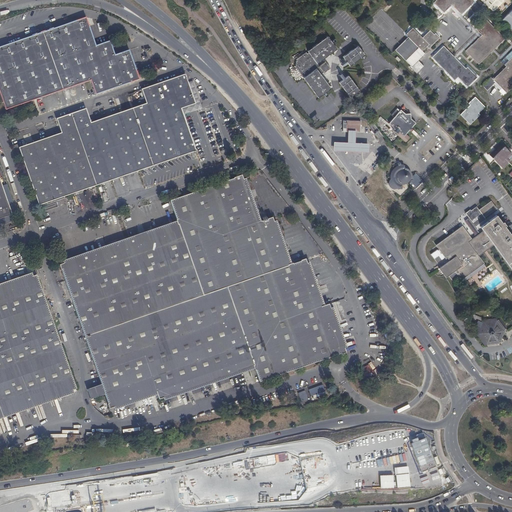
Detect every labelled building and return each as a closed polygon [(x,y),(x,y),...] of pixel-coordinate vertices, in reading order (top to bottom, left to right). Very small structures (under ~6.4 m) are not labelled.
[(472,0),(435,0),(433,2),(444,13),(451,5),(461,14),(473,1),(472,0)] [(480,0),(490,10),(499,0),(480,0)] [(503,2),(501,0),(499,0),(490,10),(493,13),(503,2)] [(511,9),(502,20),(511,30),(511,9)] [(96,95),(140,80),(138,76),(129,50),(115,55),(110,41),(96,46),(86,18),(0,47),(0,93),(6,110),(91,80),(96,95)] [(478,65),(504,39),(485,19),(475,29),(481,35),(465,51),(478,65)] [(405,35),(408,37),(394,50),(410,65),(409,66),(416,74),(424,66),(418,60),(424,54),(421,51),(426,46),(429,48),(440,38),(435,33),(434,34),(430,30),(422,38),(412,28),(405,35)] [(324,59),(337,49),(328,37),(308,51),(309,53),(308,54),(307,52),(296,61),(295,63),(296,63),(295,64),(296,65),(295,66),(302,76),(304,75),(305,77),(303,78),(318,98),(331,89),(321,75),(330,68),(324,59)] [(365,55),(358,46),(343,57),(350,66),(365,55)] [(443,46),(431,57),(454,80),(457,77),(467,87),(477,77),(467,67),(465,69),(443,46)] [(495,82),(506,93),(511,86),(511,56),(504,65),(506,67),(493,79),(491,77),(482,86),(487,91),(495,82)] [(57,119),(62,133),(19,148),(39,205),(196,151),(181,109),(195,104),(185,75),(142,90),(147,104),(91,123),(86,109),(57,119)] [(359,91),(348,76),(339,83),(350,98),(359,91)] [(474,97),(468,103),(470,105),(460,115),(470,125),(479,115),(478,113),(484,107),(474,97)] [(400,110),(399,110),(397,108),(391,115),(393,118),(388,124),(393,128),(392,130),(406,142),(410,137),(406,133),(415,123),(410,118),(410,113),(405,114),(400,110)] [(343,132),(348,132),(355,132),(360,132),(360,121),(343,120),(343,132)] [(355,132),(348,132),(348,137),(348,141),(345,140),(334,140),(333,150),(348,150),(368,151),(368,142),(355,142),(355,137),(355,132)] [(496,150),(509,163),(511,162),(507,158),(511,154),(502,144),(496,150)] [(503,169),(509,163),(496,150),(490,156),(503,169)] [(394,179),(395,181),(394,181),(396,184),(397,183),(399,184),(401,185),(404,185),(407,183),(409,180),(409,177),(409,174),(406,171),(404,170),(401,170),(398,171),(395,173),(394,176),(394,179)] [(345,353),(344,349),(343,349),(329,308),(330,308),(329,304),(325,306),(321,307),(306,264),(307,264),(305,260),(293,264),(293,263),(291,264),(288,265),(273,222),(274,222),(272,218),(268,219),(268,220),(262,222),(262,221),(260,222),(257,223),(242,180),(243,180),(242,175),(234,178),(234,179),(227,181),(227,180),(222,182),(222,183),(171,201),(177,219),(176,220),(177,221),(178,225),(64,264),(64,263),(59,265),(61,269),(62,269),(102,384),(87,390),(90,399),(105,394),(108,404),(109,408),(113,407),(113,406),(157,391),(158,395),(159,398),(163,397),(254,365),(255,369),(256,371),(260,382),(341,353),(342,354),(345,353)] [(0,218),(12,214),(0,178),(0,218)] [(246,179),(243,180),(242,180),(257,223),(260,222),(246,179)] [(480,203),(482,206),(490,201),(488,198),(480,203)] [(491,201),(479,210),(485,217),(497,209),(491,201)] [(486,219),(479,210),(477,207),(472,210),(474,213),(473,213),(470,210),(465,213),(476,227),(486,219)] [(511,269),(511,236),(504,226),(506,225),(503,222),(502,223),(496,215),(481,227),(483,231),(494,246),(511,269)] [(479,257),(494,246),(483,231),(480,234),(469,219),(465,222),(476,236),(472,239),(468,242),(479,257)] [(63,261),(64,263),(64,264),(178,225),(177,221),(63,261)] [(276,221),(274,222),(273,222),(288,265),(291,264),(276,221)] [(484,263),(479,257),(468,242),(472,239),(462,226),(436,246),(438,249),(445,258),(446,259),(447,258),(450,261),(439,268),(446,278),(455,271),(461,280),(484,263)] [(445,258),(438,249),(431,254),(438,263),(445,258)] [(321,307),(325,306),(310,263),(307,264),(306,264),(321,307)] [(0,288),(33,276),(32,273),(0,283),(0,288)] [(37,275),(33,276),(0,288),(0,415),(73,390),(77,389),(37,275)] [(343,349),(344,349),(347,347),(333,307),(330,308),(329,308),(343,349)] [(497,318),(482,320),(479,326),(478,326),(475,333),(485,347),(486,344),(499,343),(500,343),(502,338),(505,340),(506,337),(503,336),(504,331),(505,330),(497,319),(497,318)] [(164,400),(255,369),(254,365),(163,397),(164,400)] [(0,419),(75,393),(73,390),(0,415),(0,419)] [(114,410),(158,395),(157,391),(113,406),(113,407),(114,410)] [(409,452),(382,458),(384,466),(411,459),(409,452)] [(378,475),(379,490),(423,488),(423,486),(448,485),(447,477),(438,478),(438,472),(422,473),(422,477),(408,477),(407,467),(393,467),(393,475),(378,475)]
